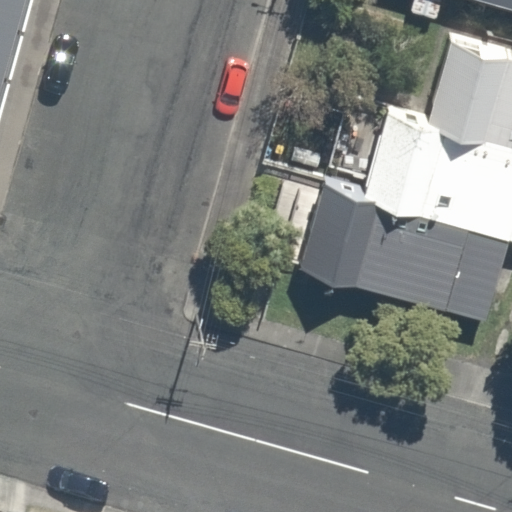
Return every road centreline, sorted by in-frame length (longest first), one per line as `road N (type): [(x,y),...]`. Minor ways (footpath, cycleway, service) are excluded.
road 1 (residential): [(511,507),(46,373)]
road 2 (residential): [(150,0),(46,373)]
